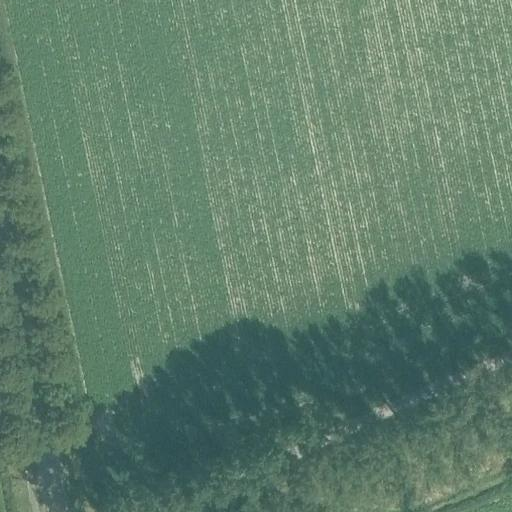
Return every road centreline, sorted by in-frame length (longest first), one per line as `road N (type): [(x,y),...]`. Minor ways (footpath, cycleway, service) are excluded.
road 1 (unclassified): [(511,357),(163,511)]
road 2 (tertiary): [(55,511),(0,221)]
